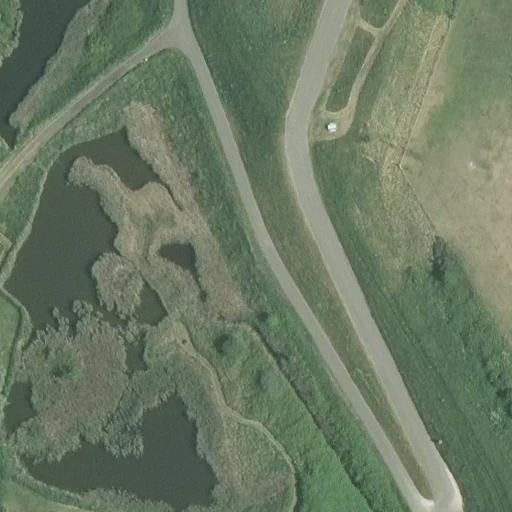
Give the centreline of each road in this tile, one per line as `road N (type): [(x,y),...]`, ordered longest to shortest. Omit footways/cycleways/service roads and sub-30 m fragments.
road 1 (unclassified): [(444,511),(442,487),(301,183),(298,115),(336,0)]
road 2 (unclassified): [(421,511),(278,274),(181,24)]
